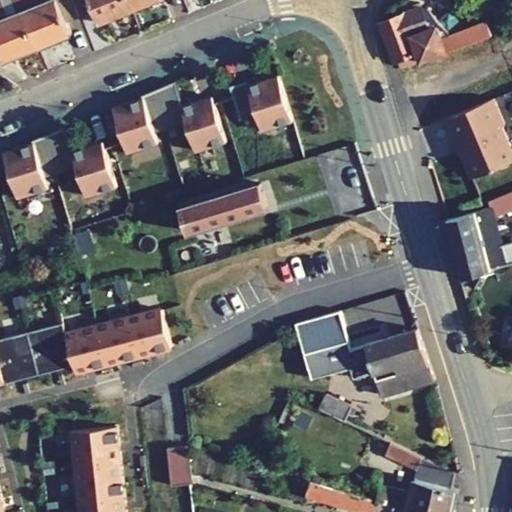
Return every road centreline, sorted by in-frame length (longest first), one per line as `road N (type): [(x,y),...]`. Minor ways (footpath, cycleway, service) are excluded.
road 1 (residential): [(0,114),(250,10),(296,0)]
road 2 (residential): [(426,264),(297,304),(153,383)]
road 3 (tertiary): [(361,3),(372,88),(426,264)]
road 4 (tertiary): [(426,264),(469,398),(493,511)]
